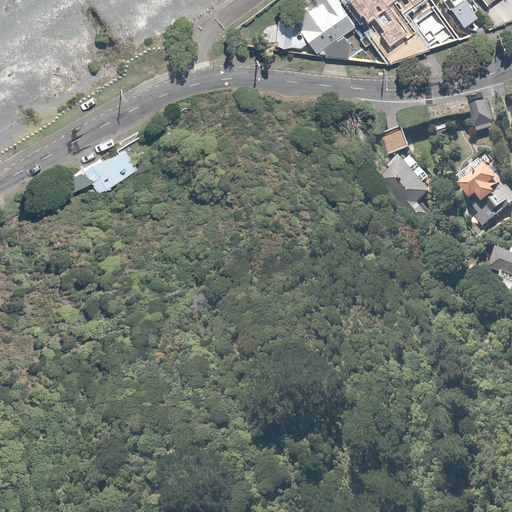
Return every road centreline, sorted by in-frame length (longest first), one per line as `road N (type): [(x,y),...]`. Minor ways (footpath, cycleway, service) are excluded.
road 1 (secondary): [(511,67),(397,91),(246,76),(199,83)]
road 2 (secondary): [(199,83),(150,100),(0,182)]
